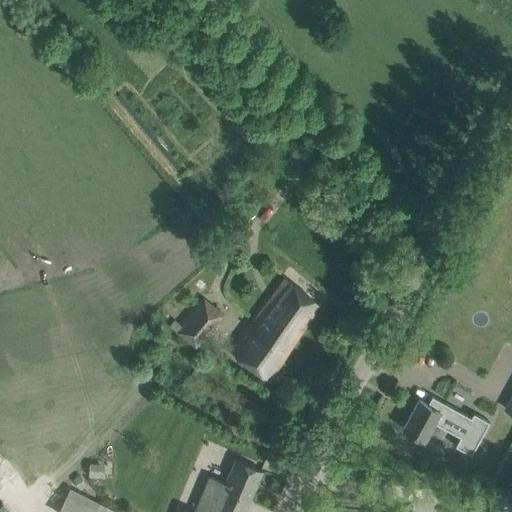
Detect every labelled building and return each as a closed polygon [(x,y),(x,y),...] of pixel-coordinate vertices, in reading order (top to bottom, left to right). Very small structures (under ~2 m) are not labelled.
[(230,352),(253,369),(269,380),(303,329),(300,327),(308,316),(310,317),(320,302),(319,302),(318,304),(285,278),(287,276),(286,276),(230,352)] [(194,348),(223,313),(202,296),(178,323),(173,319),(168,325),(194,348)] [(511,347),(505,345),(496,370),(508,374),(511,361),(511,347)] [(470,454),(489,421),(473,412),(470,417),(431,395),(426,404),(418,399),(402,429),(423,440),(433,422),(459,436),(454,445),(470,454)] [(195,511),(188,511),(184,510),(182,511),(242,511),(261,470),(235,459),(225,482),(216,478),(211,489),(206,487),(195,511)] [(0,511),(9,511),(1,502),(0,502),(0,511)]
